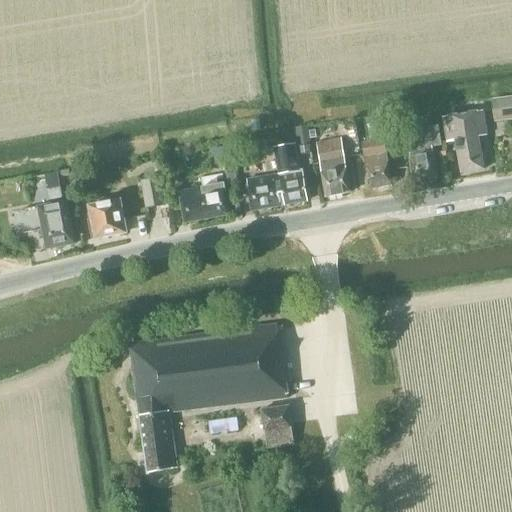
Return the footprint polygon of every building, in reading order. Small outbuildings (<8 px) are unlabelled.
[(511,120),(511,96),(491,100),(494,123),(511,120)] [(478,138),(486,136),(482,112),(443,119),(447,143),(454,142),(460,174),(483,170),(478,138)] [(311,145),(308,126),(295,128),(298,147),(311,145)] [(431,147),(440,146),(437,127),(406,132),(413,182),(436,178),(431,147)] [(325,198),(350,193),(340,139),(315,144),(325,198)] [(369,190),(391,186),(383,140),(361,144),(369,190)] [(284,205),(307,201),(301,170),(298,171),(294,145),(274,149),(278,176),(246,181),(251,211),(279,206),(279,204),(283,204),(284,205)] [(309,146),(299,147),(300,154),(310,153),(309,146)] [(233,161),(236,170),(245,168),(242,158),(233,161)] [(233,165),(225,166),(228,182),(236,181),(233,165)] [(42,175),(48,197),(65,192),(59,170),(42,175)] [(184,224),(229,215),(222,175),(200,179),(202,188),(178,193),(184,224)] [(146,209),(163,206),(158,178),(141,181),(146,209)] [(91,181),(82,183),(84,193),(93,191),(91,181)] [(121,234),(125,234),(119,201),(88,207),(94,239),(111,236),(114,237),(119,236),(121,234)] [(74,245),(69,218),(66,202),(37,208),(40,224),(40,223),(45,250),(74,245)] [(169,415),(286,399),(276,325),(128,345),(147,474),(176,470),(169,415)] [(266,449),(293,445),(291,429),(291,428),(288,407),(260,411),(263,432),(266,449)]
